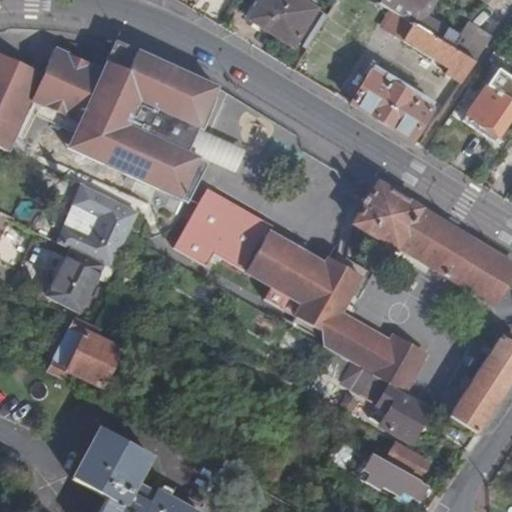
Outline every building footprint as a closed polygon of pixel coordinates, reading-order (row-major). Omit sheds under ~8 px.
[(260,0),(259,2),(249,20),(294,47),(317,9),(301,0),(260,0)] [(382,0),(380,4),(394,13),(400,16),(452,48),(460,36),(447,28),(446,29),(439,25),(439,24),(426,16),(435,0),(382,0)] [(400,16),(394,13),(384,30),(390,33),(400,16)] [(390,33),(448,69),(445,74),(460,83),(474,62),(452,48),(400,16),(390,33)] [(490,38),(467,24),(460,36),(452,48),(474,62),(490,38)] [(0,148),(8,153),(31,102),(78,123),(66,149),(187,204),(207,163),(182,151),(193,126),(197,128),(217,87),(114,41),(106,59),(96,54),(91,65),(54,49),(47,63),(37,58),(31,69),(0,55),(0,148)] [(397,80),(374,66),(350,104),(411,141),(430,110),(392,87),(397,80)] [(511,79),(497,69),(493,75),(511,88),(511,79)] [(511,113),(511,88),(493,75),(462,121),(493,142),(511,113)] [(193,126),(182,151),(207,163),(231,174),(242,150),(197,128),(193,126)] [(511,274),(511,264),(377,183),(352,225),(395,251),(397,247),(494,305),(511,274)] [(99,218),(90,238),(63,226),(56,243),(71,249),(110,269),(125,237),(124,236),(135,213),(82,186),(73,206),(99,218)] [(209,200),(202,196),(172,248),(206,267),(213,254),(300,303),(292,316),(327,335),(339,313),(361,276),(328,258),(321,271),(290,254),(294,248),(261,229),(265,223),(212,193),(209,200)] [(101,266),(70,251),(47,297),(78,313),(101,266)] [(371,375),(389,342),(339,313),(327,335),(329,336),(322,347),(352,364),(361,370),(371,375)] [(97,339),(102,330),(88,324),(75,318),(47,373),(63,381),(67,372),(103,388),(121,350),(97,339)] [(511,378),(511,345),(500,338),(449,417),(476,434),(511,378)] [(396,346),(389,342),(371,375),(403,393),(422,360),(416,357),(420,350),(400,339),(396,346)] [(361,370),(352,364),(341,382),(351,388),(351,389),(377,403),(369,418),(381,424),(380,426),(411,443),(430,408),(403,393),(371,375),(361,370)] [(99,429),(72,480),(106,498),(98,511),(189,511),(154,492),(152,496),(134,486),(149,457),(99,429)] [(329,452),(335,455),(342,442),(336,439),(329,452)] [(421,477),(428,462),(395,444),(387,458),(421,477)] [(382,482),(380,486),(397,495),(399,491),(418,501),(426,487),(391,467),(369,456),(361,470),(382,482)]
